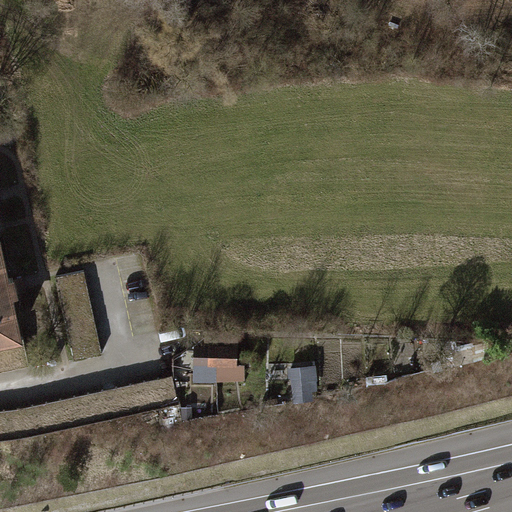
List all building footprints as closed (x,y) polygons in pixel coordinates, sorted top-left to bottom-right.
[(0,336),(18,332),(0,261),(0,336)] [(73,360),(102,353),(84,270),(55,276),(73,360)] [(218,365),(238,365),(238,363),(238,343),(209,343),(208,344),(194,344),(194,363),(208,363),(209,365),(218,365)] [(487,343),(454,346),(454,365),(487,358),(487,343)] [(208,363),(194,363),(194,382),(218,382),(218,365),(209,365),(208,363)] [(218,365),(218,382),(244,380),(244,363),(238,363),(238,365),(218,365)] [(316,365),(288,367),(289,380),(291,380),(291,383),(293,383),(295,400),(311,399),(310,389),(312,389),(312,379),(317,379),(316,365)] [(0,439),(29,435),(179,403),(173,375),(23,407),(0,410),(0,439)]
